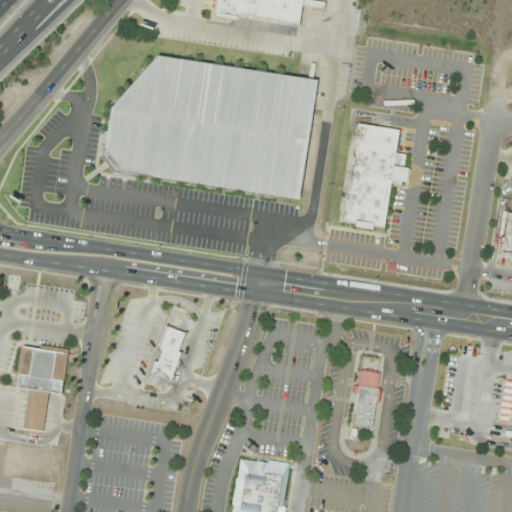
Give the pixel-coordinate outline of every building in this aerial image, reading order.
[(213,0),(314,0),(322,1),(321,7),(299,4),(296,27),(232,17),(232,19),(211,16),(213,0)] [(155,54),(314,78),(295,199),(136,175),(136,176),(134,177),(118,175),(116,172),(111,171),(99,156),(100,151),(99,150),(102,131),(103,130),(105,130),(108,106),(155,54)] [(355,121),(397,128),(393,151),(403,153),(401,165),(406,166),(403,183),(399,182),(398,185),(388,183),(381,227),(370,226),(369,229),(352,226),(352,224),(338,222),(355,121)] [(498,235),(500,235),(504,210),(511,211),(511,252),(498,250),(499,244),(497,243),(498,235)] [(149,375),(171,382),(187,332),(164,325),(149,375)] [(14,388),(27,389),(22,431),(42,434),(47,393),(61,394),(67,351),(19,345),(14,388)] [(358,370),(351,426),(373,429),(380,373),(358,370)] [(511,381),(503,380),(496,422),(511,424),(511,381)] [(282,511),(289,468),(238,460),(229,511),(282,511)]
